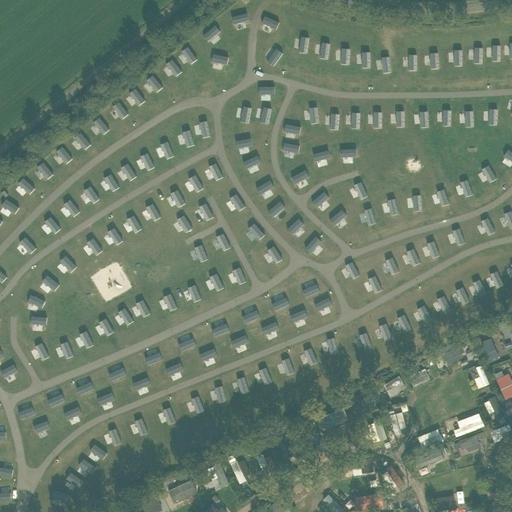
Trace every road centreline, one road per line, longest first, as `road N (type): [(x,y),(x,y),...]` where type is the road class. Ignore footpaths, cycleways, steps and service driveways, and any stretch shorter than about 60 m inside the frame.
road 1 (unclassified): [(185,0),(0,151)]
road 2 (unclassified): [(342,0),(409,10),(511,4)]
